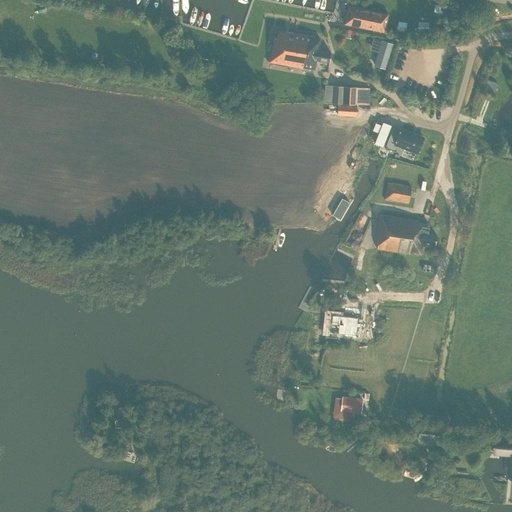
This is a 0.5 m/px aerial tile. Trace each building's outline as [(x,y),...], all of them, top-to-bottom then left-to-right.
[(348,6),(344,24),(384,32),(387,18),(371,15),(372,10),(348,6)] [(427,18),(413,18),(413,29),(427,30),(427,18)] [(268,63),(308,70),(308,68),(315,70),(316,60),(329,62),(331,52),(318,50),(320,39),(313,38),(313,36),(278,30),(276,38),(274,38),(268,63)] [(394,45),(377,40),(375,49),(382,51),(378,66),(387,69),(394,45)] [(146,55),(140,54),(138,63),(144,64),(146,55)] [(434,85),(441,87),(444,75),(438,73),(434,85)] [(342,97),(343,86),(325,85),(324,103),(342,104),(342,97)] [(356,87),(343,86),(342,97),(342,104),(355,105),(355,104),(366,105),(367,88),(356,87)] [(356,105),(337,104),(337,115),(356,116),(356,105)] [(383,146),(391,126),(383,122),(374,143),(383,146)] [(401,130),(393,127),(385,147),(395,151),(397,146),(417,154),(424,137),(401,128),(401,130)] [(385,199),(408,203),(411,186),(388,182),(385,199)] [(341,199),(331,216),(341,222),(351,205),(341,199)] [(427,233),(429,224),(418,222),(419,221),(380,215),(376,240),(378,240),(377,249),(413,254),(413,253),(420,254),(422,243),(435,245),(436,235),(427,233)] [(355,238),(362,224),(356,221),(344,242),(353,247),(358,239),(355,238)] [(424,264),(423,267),(423,271),(432,273),(434,266),(424,264)] [(357,316),(325,313),(329,314),(327,331),(326,338),(327,338),(328,331),(353,334),(354,325),(356,325),(357,322),(354,321),(355,317),(357,317),(357,316)] [(341,411),(361,413),(362,399),(342,397),(341,411)] [(129,422),(129,417),(126,417),(127,408),(118,407),(117,422),(129,422)] [(439,427),(420,425),(418,439),(432,440),(431,445),(437,446),(437,441),(438,441),(439,427)] [(494,453),(511,454),(511,467),(511,477),(511,441),(495,440),(494,453)]
